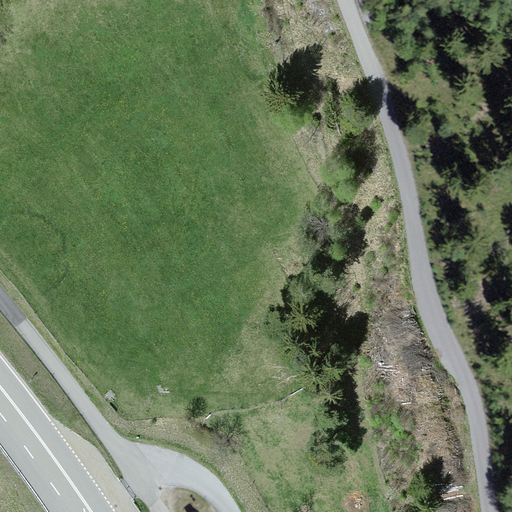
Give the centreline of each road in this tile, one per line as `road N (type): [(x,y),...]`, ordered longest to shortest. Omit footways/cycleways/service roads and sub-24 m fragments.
road 1 (track): [(495,511),(479,399),(428,291),(399,159),(348,0)]
road 2 (unclassified): [(0,297),(159,511)]
road 3 (primary): [(0,401),(80,511)]
